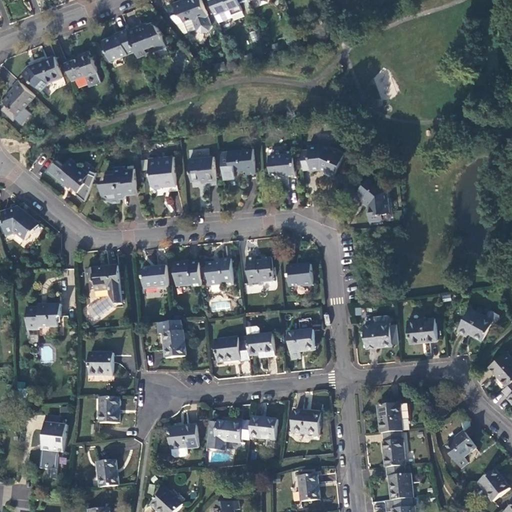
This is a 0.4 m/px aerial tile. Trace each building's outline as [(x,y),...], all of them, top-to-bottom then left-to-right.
[(199,32),(206,29),(208,25),(205,15),(206,15),(200,0),(187,0),(181,2),(181,1),(173,3),(176,13),(181,14),(183,19),(190,17),(194,29),(199,32)] [(208,0),(214,15),(228,10),(230,16),(241,12),(236,0),(208,0)] [(230,16),(228,10),(214,15),(215,16),(217,22),(231,17),(230,16)] [(212,29),(219,27),(217,22),(215,16),(208,18),(212,29)] [(136,52),(137,56),(166,46),(166,44),(168,44),(169,43),(169,41),(169,40),(168,38),(166,37),(164,37),(164,35),(154,21),(149,23),(149,24),(145,26),(143,24),(128,29),(136,52)] [(136,52),(128,29),(119,33),(120,34),(103,41),(111,61),(136,52)] [(66,64),(73,82),(87,77),(90,79),(97,77),(97,72),(90,52),(79,56),(80,58),(73,61),(66,64)] [(63,77),(55,57),(31,67),(24,74),(43,92),(50,85),(48,83),(63,77)] [(15,121),(37,97),(19,80),(14,87),(16,89),(5,102),(11,108),(6,113),(15,121)] [(302,149),(304,169),(312,168),(312,170),(318,170),(323,172),(330,174),(334,175),(344,153),(329,146),(330,143),(326,141),(319,142),(318,144),(309,144),(309,148),(302,149)] [(254,148),(229,152),(231,171),(247,169),(248,175),(256,174),(254,148)] [(296,175),(294,150),(285,151),(285,153),(270,155),(273,175),(279,174),(282,176),(296,175)] [(175,156),(150,159),(153,186),(157,189),(162,189),(165,184),(169,184),(169,186),(178,185),(175,156)] [(214,156),(191,159),(193,180),(208,179),(208,181),(217,180),(214,156)] [(97,176),(91,173),(89,175),(71,160),(65,167),(58,161),(49,172),(66,186),(67,185),(77,193),(76,195),(85,203),(97,176)] [(121,201),(121,196),(121,193),(127,193),(138,192),(136,167),(125,168),(122,169),(122,165),(114,166),(114,169),(106,170),(107,181),(101,182),(103,198),(114,202),(121,201)] [(372,173),(354,195),(361,201),(363,198),(370,204),(368,206),(370,220),(372,219),(381,218),(381,214),(383,212),(390,210),(388,186),(372,173)] [(363,198),(361,201),(368,206),(370,204),(363,198)] [(20,209),(4,214),(7,223),(6,224),(9,235),(18,232),(25,239),(31,232),(34,234),(41,226),(20,209)] [(248,259),(251,287),(263,286),(263,284),(275,282),(272,259),(263,260),(264,262),(257,263),(257,258),(248,259)] [(232,261),(222,262),(222,264),(215,265),(208,266),(210,286),(224,284),(224,288),(235,287),(234,279),(232,261)] [(203,287),(201,264),(176,266),(178,287),(192,285),(193,288),(203,287)] [(298,265),(288,267),(290,288),(301,287),(302,289),(312,287),(310,266),(298,267),(298,265)] [(170,288),(168,267),(158,267),(158,268),(143,270),(145,290),(170,288)] [(88,271),(88,282),(95,282),(95,284),(96,290),(109,289),(110,296),(108,294),(86,308),(93,320),(116,307),(116,308),(123,307),(122,292),(120,269),(88,271)] [(211,304),(213,312),(229,308),(228,300),(211,304)] [(49,309),(29,310),(29,333),(41,333),(44,329),(61,329),(60,322),(63,319),(62,307),(49,307),(49,309)] [(487,317),(470,308),(457,331),(467,336),(470,333),(483,340),(494,322),(498,324),(501,318),(500,315),(492,311),(490,312),(487,317)] [(388,315),(375,316),(376,325),(389,324),(388,315)] [(437,319),(409,322),(411,344),(439,341),(437,319)] [(187,358),(184,322),(174,323),(158,324),(159,335),(164,335),(167,360),(187,358)] [(376,325),(365,326),(367,348),(394,346),(391,324),(389,324),(376,325)] [(247,329),(248,337),(249,343),(250,357),(266,356),(266,359),(276,357),(274,335),(261,336),(260,330),(258,328),(247,329)] [(315,331),(289,334),(292,360),(302,359),(301,352),(317,351),(315,331)] [(243,362),(251,362),(250,357),(249,343),(240,345),(239,338),(215,341),(218,363),(242,360),(243,362)] [(52,360),(51,346),(41,347),(42,361),(52,360)] [(508,387),(511,382),(511,356),(506,351),(489,366),(508,387)] [(115,353),(90,354),(91,376),(115,376),(115,353)] [(508,398),(511,402),(511,382),(508,387),(503,391),(509,397),(508,398)] [(121,424),(121,398),(101,398),(101,424),(121,424)] [(402,433),(404,432),(402,419),(410,418),(408,403),(400,404),(379,406),(382,435),(386,434),(402,433)] [(323,414),(294,411),(292,433),(320,436),(323,414)] [(49,417),(48,424),(63,426),(63,419),(49,417)] [(253,423),(251,438),(277,441),(279,420),(253,418),(253,423)] [(242,439),(251,440),(251,438),(253,423),(243,422),(243,425),(218,423),(218,424),(211,423),(207,451),(225,453),(227,441),(241,443),(242,439)] [(63,426),(48,424),(46,446),(48,446),(48,451),(45,451),(43,470),(50,471),(49,480),(59,481),(60,472),(62,453),(67,454),(70,427),(63,426)] [(198,425),(170,429),(173,452),(200,448),(198,425)] [(465,432),(445,448),(462,469),(468,464),(465,459),(477,448),(465,432)] [(403,441),(402,433),(386,434),(387,443),(383,444),(386,468),(387,468),(405,467),(407,466),(404,441),(403,441)] [(101,489),(120,486),(117,461),(98,463),(101,489)] [(406,475),(405,467),(387,468),(388,477),(390,477),(392,501),(395,500),(412,499),(414,499),(412,475),(406,475)] [(511,489),(496,470),(479,483),(494,502),(511,489)] [(319,475),(300,477),(303,503),(322,501),(319,475)] [(167,489),(153,505),(160,511),(178,511),(185,505),(167,489)] [(414,507),(412,499),(395,500),(396,509),(393,510),(393,511),(415,511),(415,507),(414,507)] [(235,511),(241,511),(240,502),(221,503),(216,508),(216,511),(235,511)]
